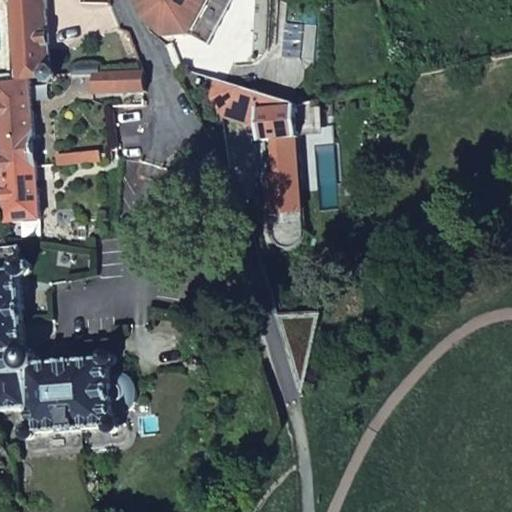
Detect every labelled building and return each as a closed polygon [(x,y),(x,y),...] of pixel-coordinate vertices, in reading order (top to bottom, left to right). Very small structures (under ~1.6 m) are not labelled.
[(13,0),(11,9),(16,84),(31,83),(49,82),(54,71),(48,69),(44,0),(13,0)] [(193,38),(213,0),(137,0),(146,21),(166,39),(193,38)] [(213,0),(193,38),(210,47),(235,0),(213,0)] [(93,65),(94,82),(94,85),(144,83),(143,67),(105,68),(105,64),(93,65)] [(300,141),(297,107),(280,108),(280,102),(212,79),(207,93),(225,110),(260,131),(261,144),(265,144),(275,143),(277,178),(267,179),(271,219),(302,217),(296,142),(300,141)] [(16,84),(0,84),(0,178),(3,223),(39,221),(31,83),(16,84)] [(275,143),(265,144),(267,179),(277,178),(275,143)] [(302,217),(271,219),(271,236),(278,248),(288,250),(297,247),(303,239),(302,217)] [(0,387),(2,413),(30,411),(31,434),(118,428),(117,414),(132,414),(136,399),(129,377),(115,378),(114,362),(36,367),(35,357),(24,348),(20,281),(28,276),(29,267),(18,259),(18,249),(0,249),(0,387)]
